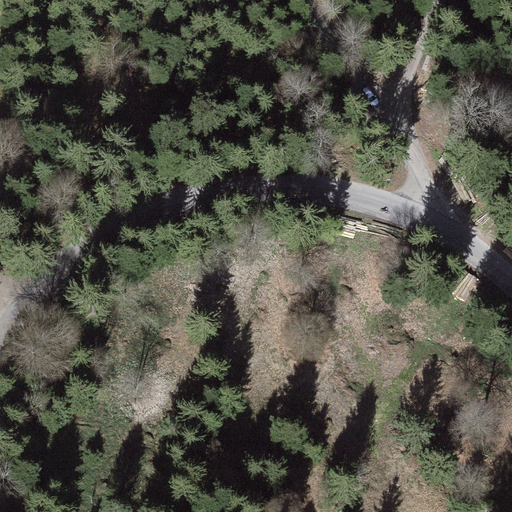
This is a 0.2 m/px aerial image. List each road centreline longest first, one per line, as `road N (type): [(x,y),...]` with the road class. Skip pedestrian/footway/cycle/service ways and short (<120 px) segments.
road 1 (unclassified): [(476,252),(437,227),(359,200),(209,197),(117,236),(82,261),(0,362)]
road 2 (unclassified): [(303,0),(394,119),(476,252)]
road 3 (track): [(394,119),(442,0)]
